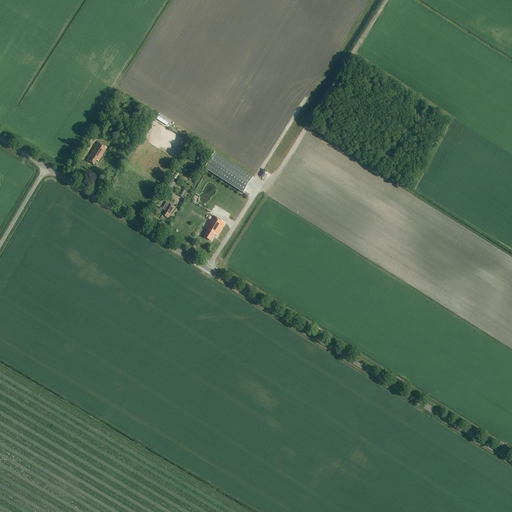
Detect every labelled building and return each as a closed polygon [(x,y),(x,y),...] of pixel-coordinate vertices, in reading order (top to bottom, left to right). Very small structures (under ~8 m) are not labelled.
[(176,15),(178,16),(187,2),(184,0),(176,15)] [(166,52),(167,50),(171,51),(177,38),(170,36),(164,50),(166,52)] [(179,59),(186,47),(178,42),(171,55),(179,59)] [(143,76),(150,65),(147,63),(141,75),(143,76)] [(156,119),(157,120),(167,126),(170,121),(159,115),(156,119)] [(158,128),(160,125),(149,118),(148,121),(158,128)] [(100,138),(105,130),(100,127),(95,135),(100,138)] [(98,162),(106,149),(97,143),(93,150),(94,150),(93,152),(92,152),(86,160),(93,165),(96,160),(98,162)] [(205,169),(243,193),(254,177),(215,153),(205,169)] [(188,190),(185,188),(179,196),(182,198),(188,190)] [(168,204),(166,202),(162,209),(164,210),(162,214),(168,218),(171,214),(170,213),(171,211),(172,212),(175,207),(169,203),(168,204)] [(217,236),(225,223),(214,216),(206,229),(208,230),(204,237),(211,241),(215,235),(217,236)]
